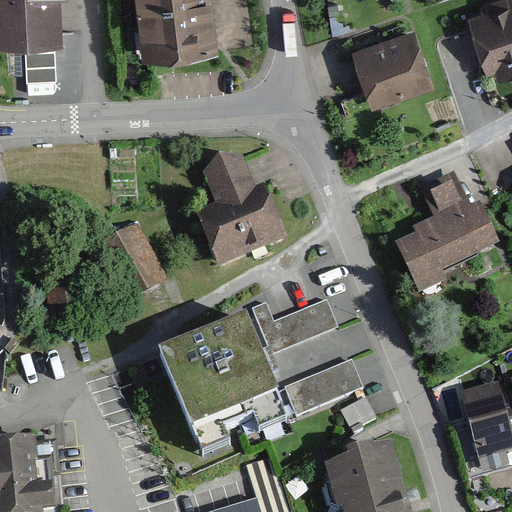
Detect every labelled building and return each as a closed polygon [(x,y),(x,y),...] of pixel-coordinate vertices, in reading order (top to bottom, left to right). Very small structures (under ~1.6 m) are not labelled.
[(56,0),(0,0),(0,25),(58,23),(56,0)] [(211,0),(138,0),(143,40),(215,32),(211,0)] [(511,9),(472,24),(491,77),(511,69),(511,9)] [(410,36),(359,52),(376,101),(426,84),(410,36)] [(400,249),(420,293),(443,283),(438,272),(495,246),(480,213),(472,217),(454,178),(426,191),(440,221),(419,231),(423,238),(400,249)] [(210,263),(267,235),(243,188),(187,216),(210,263)] [(143,222),(121,231),(147,292),(169,283),(143,222)] [(315,300),(262,328),(285,372),(339,344),(315,300)] [(186,437),(267,405),(236,324),(154,357),(186,437)] [(343,359),(287,383),(302,420),(359,397),(343,359)] [(487,472),(511,464),(511,412),(505,388),(467,398),(487,472)] [(355,432),(379,418),(367,397),(343,411),(355,432)] [(0,439),(0,511),(41,508),(33,436),(0,439)] [(339,511),(400,511),(385,453),(328,468),(339,511)] [(143,507),(145,511),(266,511),(254,472),(143,507)]
